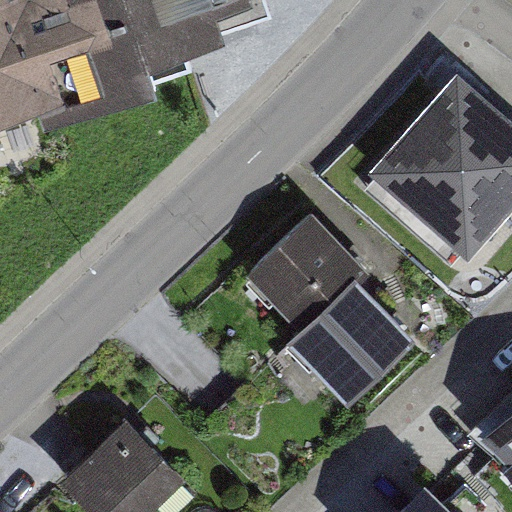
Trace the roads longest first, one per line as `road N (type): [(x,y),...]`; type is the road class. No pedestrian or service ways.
road 1 (tertiary): [(0,397),(196,216),(405,0)]
road 2 (residential): [(295,511),(511,310)]
